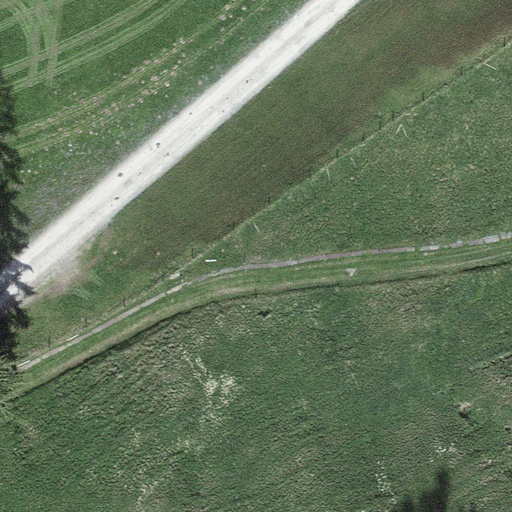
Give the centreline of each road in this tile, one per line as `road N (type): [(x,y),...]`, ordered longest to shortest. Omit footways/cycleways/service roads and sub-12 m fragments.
road 1 (track): [(511,236),(237,275),(0,399)]
road 2 (track): [(332,0),(0,297)]
